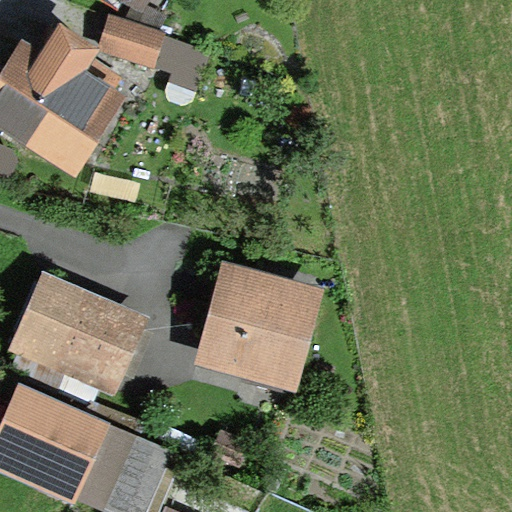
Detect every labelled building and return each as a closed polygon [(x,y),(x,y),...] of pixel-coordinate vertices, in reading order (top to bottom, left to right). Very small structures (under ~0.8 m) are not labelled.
[(111,17),(102,47),(173,72),(170,81),(196,90),(209,51),(111,17)] [(0,118),(21,133),(24,129),(70,158),(114,90),(78,68),(89,50),(84,41),(59,30),(39,60),(25,51),(12,73),(0,65),(0,118)] [(233,275),(212,353),(284,372),(306,295),(233,275)] [(130,321),(47,286),(19,351),(93,383),(101,364),(110,368),(130,321)] [(26,393),(3,444),(116,493),(127,468),(113,462),(124,436),(26,393)] [(207,511),(165,497),(159,511),(207,511)]
